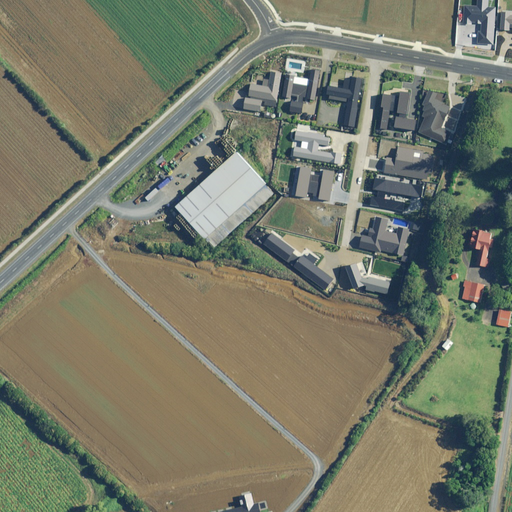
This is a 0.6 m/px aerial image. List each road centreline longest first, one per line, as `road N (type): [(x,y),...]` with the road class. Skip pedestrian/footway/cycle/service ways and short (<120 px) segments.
road 1 (tertiary): [(0,281),(230,68),(274,38)]
road 2 (unknown): [(511,309),(481,511)]
road 3 (residential): [(345,246),(379,50)]
road 4 (unknown): [(94,194),(125,218),(164,191),(210,141),(196,99)]
road 5 (tertiary): [(379,50),(511,73)]
